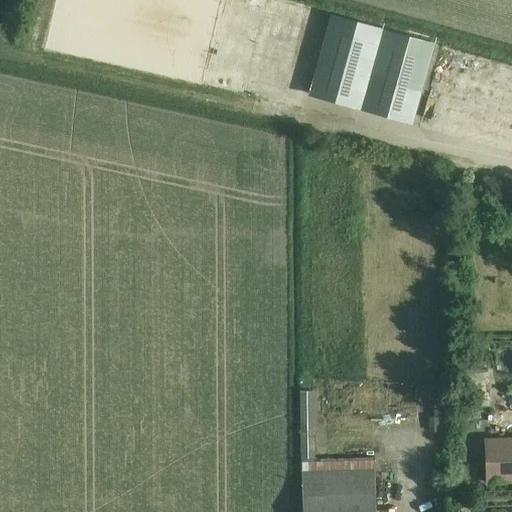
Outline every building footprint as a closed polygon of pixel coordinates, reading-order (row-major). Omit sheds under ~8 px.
[(409,42),(424,46),(429,28),(414,23),(409,42)] [(465,404),(489,403),(488,371),(464,372),(465,404)] [(300,460),(315,460),(314,393),(300,393),(300,460)] [(442,404),(434,404),(434,417),(442,417),(442,404)] [(428,433),(428,481),(445,481),(444,432),(428,433)] [(511,481),(511,437),(485,439),(488,483),(511,481)] [(374,511),(373,461),(301,463),(302,511),(374,511)]
